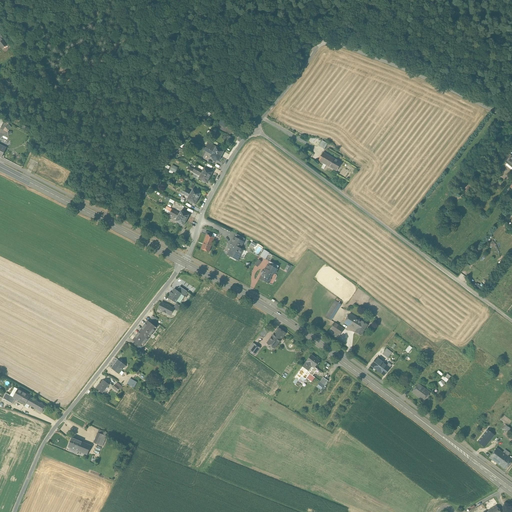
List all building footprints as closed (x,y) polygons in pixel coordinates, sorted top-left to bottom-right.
[(221,119),(216,116),(213,121),(216,123),(218,124),(221,119)] [(327,144),(322,141),(319,146),(325,149),(327,144)] [(224,151),(216,147),(215,149),(213,152),(221,157),(224,151)] [(221,157),(213,152),(212,155),(210,157),(218,162),(221,157)] [(342,163),(323,153),(319,161),(337,171),(342,163)] [(511,154),(511,156),(507,153),(502,160),(511,167),(511,154)] [(170,171),(176,173),(178,167),(172,165),(170,171)] [(212,173),(204,168),(203,171),(202,174),(210,178),(212,173)] [(210,178),(202,174),(200,176),(199,179),(207,183),(210,178)] [(471,188),(469,186),(463,194),(467,197),(476,186),(474,184),(471,188)] [(201,194),(193,190),(191,193),(190,195),(198,199),(201,194)] [(198,199),(190,195),(189,197),(187,200),(195,204),(198,199)] [(189,215),(181,211),(179,214),(178,216),(186,221),(189,215)] [(186,221),(178,216),(177,219),(175,221),(183,226),(186,221)] [(207,235),(201,249),(209,252),(215,238),(207,235)] [(235,237),(234,237),(231,244),(233,246),(234,245),(240,249),(244,242),(243,242),(235,237)] [(233,246),(231,251),(230,251),(227,255),(237,261),(243,250),(240,249),(234,245),(233,246)] [(279,266),(270,262),(266,269),(274,273),(274,274),(275,274),(279,266)] [(266,269),(265,269),(260,279),(268,283),(274,274),(274,273),(266,269)] [(178,291),(174,289),(172,293),(170,292),(169,294),(170,295),(168,298),(175,303),(177,301),(179,303),(180,302),(184,297),(184,296),(187,291),(181,287),(178,291)] [(173,309),(161,303),(159,308),(163,310),(162,311),(166,313),(167,312),(171,314),(173,309),(174,309),(173,309)] [(334,303),(328,312),(334,316),(339,307),(334,303)] [(334,316),(328,312),(325,317),(331,320),(334,316)] [(362,321),(350,314),(344,323),(356,331),(362,321)] [(148,321),(133,341),(136,343),(140,346),(141,347),(156,328),(153,325),(148,321)] [(362,321),(356,331),(355,332),(361,336),(368,325),(362,321)] [(344,329),(334,322),(330,330),(340,336),(344,329)] [(278,328),(265,346),(273,351),(286,333),(278,328)] [(255,344),(250,352),(255,355),(260,348),(255,344)] [(392,353),(387,349),(383,354),(388,358),(392,353)] [(311,355),(306,362),(303,367),(307,370),(312,366),(315,368),(320,361),(311,355)] [(378,371),(383,363),(384,363),(377,358),(371,366),(378,371)] [(126,365),(118,360),(112,369),(119,374),(121,371),(126,365)] [(383,363),(378,371),(384,375),(390,368),(383,363)] [(307,370),(303,367),(298,374),(302,376),(306,380),(307,378),(310,374),(314,368),(315,368),(312,366),(307,370)] [(328,381),(323,377),(320,382),(325,386),(328,381)] [(104,380),(100,386),(99,385),(96,388),(102,393),(109,385),(104,380)] [(117,383),(113,388),(117,391),(119,388),(121,389),(123,387),(117,383)] [(430,393),(418,384),(412,392),(424,401),(430,393)] [(30,396),(18,389),(14,398),(15,399),(26,405),(30,397),(30,396)] [(14,398),(10,396),(7,401),(13,404),(15,399),(14,398)] [(46,406),(30,397),(26,404),(42,412),(46,406)] [(71,430),(64,425),(60,430),(67,435),(71,430)] [(511,430),(505,425),(503,428),(509,433),(511,430)] [(494,435),(482,426),(472,438),(484,447),(494,435)] [(108,433),(99,430),(94,443),(102,446),(108,433)] [(91,446),(72,438),(68,447),(70,448),(74,450),(73,453),(77,454),(79,451),(87,455),(91,446)] [(503,453),(496,448),(489,458),(497,464),(505,454),(503,453)] [(511,459),(508,456),(505,454),(497,464),(505,469),(511,460),(511,459)]
